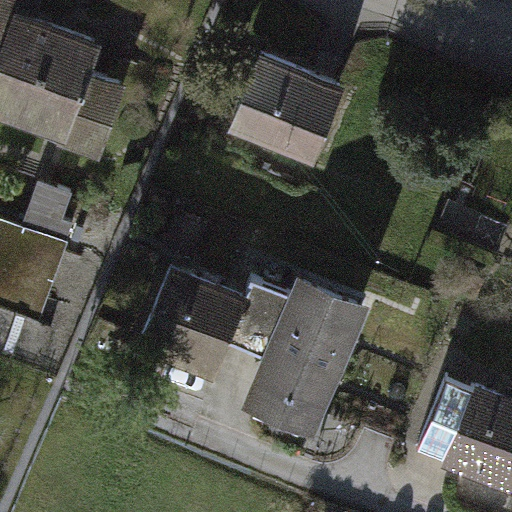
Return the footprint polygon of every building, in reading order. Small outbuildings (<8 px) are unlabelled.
[(20,0),(0,0),(0,105),(65,128),(61,139),(95,151),(119,83),(80,69),(91,39),(16,13),(20,0)] [(341,81),(263,50),(236,119),(313,149),(341,81)] [(71,219),(48,211),(42,228),(0,213),(0,347),(23,356),(71,219)] [(206,225),(178,215),(168,242),(195,253),(206,225)] [(225,340),(244,294),(172,266),(144,337),(214,367),(225,340)] [(297,291),(253,273),(244,294),(225,340),(272,359),(260,387),(317,411),(363,300),(304,276),(297,291)] [(470,409),(438,397),(419,447),(511,481),(511,396),(479,384),(470,409)]
